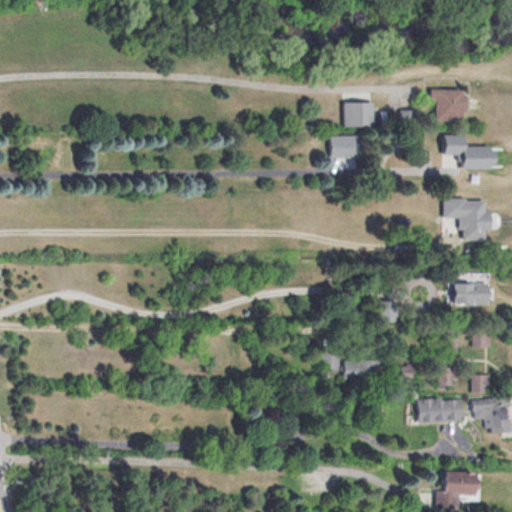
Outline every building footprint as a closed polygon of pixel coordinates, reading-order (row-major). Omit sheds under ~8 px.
[(425,90),(425,121),(458,121),(458,90),(425,90)] [(322,152),(347,152),(347,131),(322,131),(322,152)] [(464,162),(457,162),(458,144),(439,143),(440,133),(421,133),(420,179),(463,180),(464,162)] [(22,136),(22,156),(72,156),(72,136),(22,136)] [(456,241),(480,241),(480,230),(487,230),(487,213),(478,213),(478,200),(439,200),(438,236),(456,236),(456,241)] [(443,306),(482,306),(482,281),(443,281),(443,306)] [(451,332),(434,332),(434,353),(451,353),(451,332)] [(467,333),(466,346),(480,347),(481,333),(467,333)] [(374,361),(336,361),(336,385),(374,385),(374,361)] [(483,375),(465,375),(465,393),(483,393),(483,375)] [(410,400),(411,424),(457,422),(456,398),(410,400)] [(465,399),(465,420),(478,420),(478,434),(503,433),(503,399),(465,399)] [(473,498),(474,474),(430,472),(428,508),(441,508),(441,497),(473,498)]
